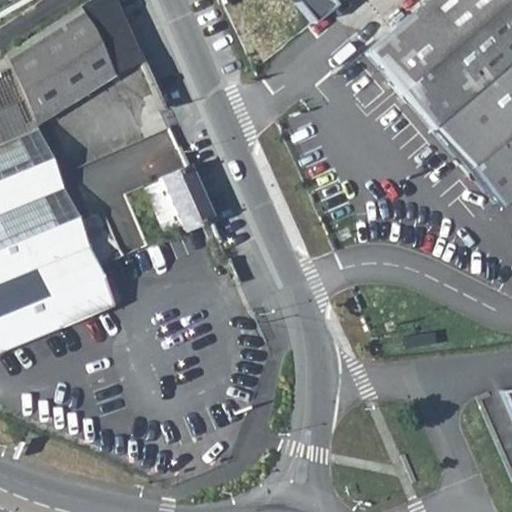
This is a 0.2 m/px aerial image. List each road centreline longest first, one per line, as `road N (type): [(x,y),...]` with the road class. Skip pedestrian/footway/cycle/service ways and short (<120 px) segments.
road 1 (residential): [(164,0),(307,324),(315,390),(298,507)]
road 2 (unknown): [(303,134),(341,170),(397,201),(463,221),(511,222)]
road 3 (unknown): [(303,134),(409,0)]
road 4 (secondary): [(129,511),(0,474)]
